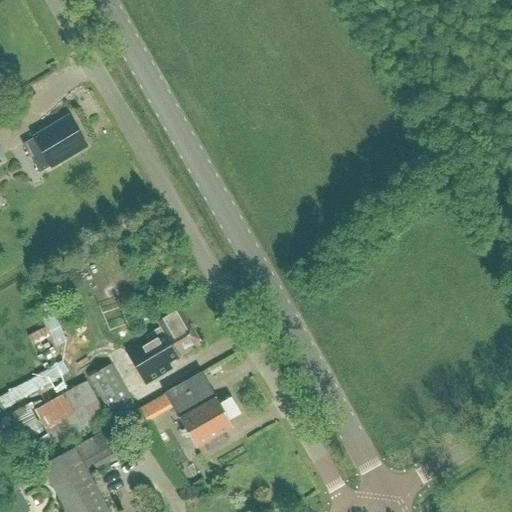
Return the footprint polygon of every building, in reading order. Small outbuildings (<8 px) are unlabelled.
[(51,168),(86,147),(69,117),(33,138),(33,139),(22,145),(39,174),(50,167),(51,168)] [(166,365),(201,344),(180,310),(157,323),(160,328),(124,349),(145,385),(169,371),(166,365)] [(55,339),(38,348),(49,368),(66,360),(55,339)] [(64,362),(0,395),(0,400),(6,411),(72,377),(64,362)] [(217,386),(236,381),(232,365),(213,371),(217,386)] [(115,423),(137,411),(111,366),(89,378),(115,423)] [(171,406),(207,385),(201,374),(164,394),(171,406)] [(56,448),(107,420),(86,382),(33,411),(56,448)] [(207,385),(171,406),(178,419),(195,449),(232,428),(215,398),(207,385)] [(225,393),(229,410),(239,408),(235,390),(225,393)] [(106,511),(86,474),(119,455),(106,431),(41,466),(66,511),(106,511)] [(202,461),(188,468),(195,482),(208,475),(202,461)] [(2,496),(11,511),(28,511),(29,511),(16,488),(2,496)]
